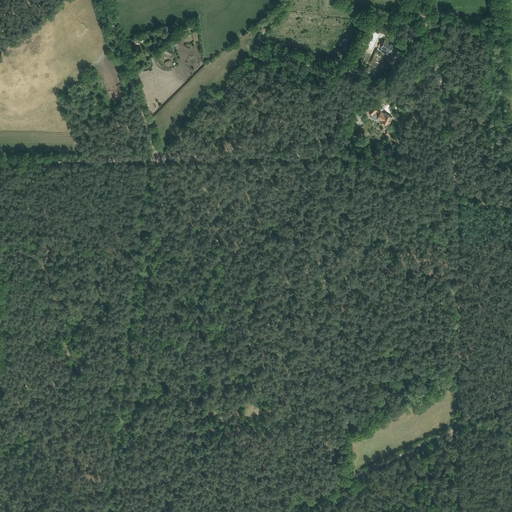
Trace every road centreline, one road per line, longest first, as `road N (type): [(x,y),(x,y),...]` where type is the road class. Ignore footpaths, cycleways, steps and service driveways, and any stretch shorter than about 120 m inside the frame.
road 1 (track): [(511,201),(332,155),(0,163)]
road 2 (track): [(150,159),(110,511)]
road 3 (track): [(456,511),(457,182)]
road 4 (track): [(113,472),(236,414),(354,442),(354,475)]
road 5 (track): [(234,511),(236,374),(119,427)]
road 6 (track): [(463,423),(279,511)]
road 7 (track): [(289,0),(166,159)]
road 8 (track): [(422,0),(457,182)]
road 9 (track): [(103,0),(158,159)]
